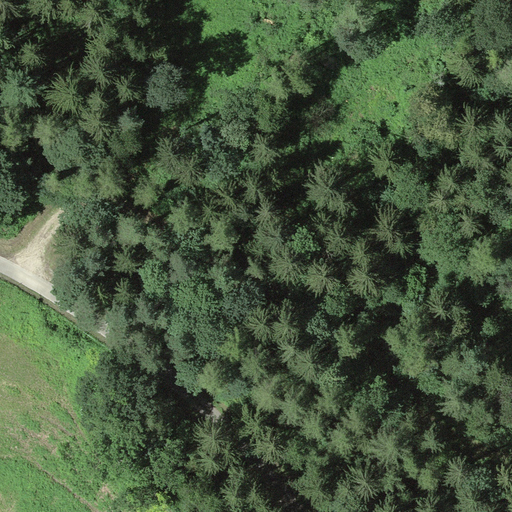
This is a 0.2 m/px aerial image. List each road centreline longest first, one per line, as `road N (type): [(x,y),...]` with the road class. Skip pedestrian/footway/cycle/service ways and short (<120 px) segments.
road 1 (track): [(22,270),(85,197),(137,199),(441,434)]
road 2 (track): [(300,511),(206,400),(22,270)]
